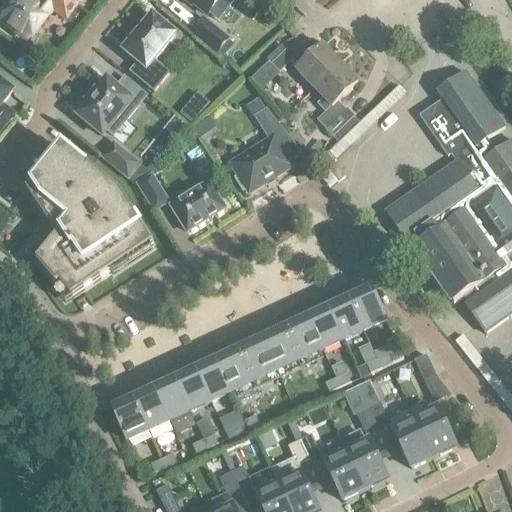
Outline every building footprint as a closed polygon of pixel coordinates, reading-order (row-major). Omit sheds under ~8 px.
[(8,15),(8,17),(4,23),(29,43),(53,11),(67,21),(78,7),(69,0),(45,0),(43,3),(44,4),(40,10),(25,0),(21,0),(18,4),(16,4),(14,5),(13,5),(12,6),(10,7),(9,9),(9,10),(8,12),(8,13),(8,15)] [(186,0),(208,17),(221,0),(186,0)] [(137,65),(130,74),(154,94),(170,75),(155,62),(176,37),(153,18),(124,53),(137,65)] [(192,35),(217,55),(229,41),(204,21),(192,35)] [(315,91),(341,67),(323,47),(297,72),(315,91)] [(290,49),(272,66),(280,75),(298,58),(290,49)] [(341,67),(315,91),(332,110),(359,85),(341,67)] [(511,144),(487,162),(478,149),(505,129),(466,75),(437,95),(442,102),(419,118),(448,159),(451,157),(456,164),(384,215),(405,243),(408,241),(414,250),(412,252),(451,309),(464,299),(469,306),(466,308),(487,337),(488,336),(487,335),(509,320),(510,321),(511,320),(511,318),(511,317),(511,144)] [(88,106),(78,118),(103,138),(132,104),(138,109),(147,98),(125,80),(117,90),(108,82),(98,94),(96,92),(86,104),(88,106)] [(0,134),(13,118),(2,108),(13,94),(0,83),(0,134)] [(253,120),(254,119),(270,143),(232,167),(238,178),(234,180),(243,194),(247,192),(250,196),(292,169),(278,146),(289,139),(267,111),(266,112),(258,100),(246,108),(253,120)] [(202,107),(187,118),(196,132),(212,121),(202,107)] [(347,110),(325,130),(333,139),(354,119),(355,118),(347,110)] [(340,146),(361,126),(354,119),(333,139),(340,146)] [(100,160),(129,183),(142,166),(114,143),(100,160)] [(57,239),(37,263),(57,287),(60,284),(73,299),(153,246),(121,197),(63,150),(27,194),(57,239)] [(335,165),(337,163),(331,155),(320,163),(337,186),(346,179),(335,165)] [(153,178),(138,187),(154,213),(169,204),(153,178)] [(225,211),(209,186),(172,209),(188,234),(225,211)] [(348,297),(365,333),(386,323),(369,288),(348,297)] [(344,343),(365,333),(348,297),(327,307),(344,343)] [(323,352),(344,343),(327,307),(307,317),(323,352)] [(232,395),(323,352),(307,317),(215,359),(232,395)] [(511,395),(456,325),(448,332),(511,412),(511,395)] [(365,365),(387,354),(383,345),(361,356),(365,365)] [(389,357),(378,362),(382,371),(393,366),(389,357)] [(232,395),(215,359),(195,369),(211,404),(232,395)] [(382,371),(378,362),(367,367),(371,376),(382,371)] [(322,382),(344,375),(342,366),(319,373),(322,382)] [(190,414),(211,404),(195,369),(174,378),(190,414)] [(373,382),(379,394),(393,388),(387,375),(373,382)] [(347,376),(336,381),(341,390),(352,385),(347,376)] [(170,424),(190,414),(174,378),(153,388),(170,424)] [(447,399),(436,378),(424,383),(435,405),(447,399)] [(341,390),(336,381),(325,386),(330,395),(341,390)] [(149,433),(170,424),(153,388),(132,397),(149,433)] [(128,443),(149,433),(132,397),(111,407),(128,443)] [(412,471),(434,461),(410,410),(388,421),(380,404),(368,410),(378,432),(390,426),(412,471)] [(410,410),(434,461),(457,450),(438,410),(427,415),(422,404),(410,410)] [(250,407),(227,417),(231,426),(254,416),(250,407)] [(366,438),(378,432),(368,410),(356,416),(366,438)] [(256,418),(245,423),(249,432),(260,427),(256,418)] [(249,432),(245,423),(234,428),(238,438),(249,432)] [(190,446),(212,436),(207,426),(186,437),(190,446)] [(369,443),(365,444),(360,434),(342,442),(347,453),(366,493),(388,482),(369,443)] [(214,437),(203,442),(208,452),(219,447),(214,437)] [(343,504),(366,493),(347,453),(337,458),(333,449),(320,455),(312,437),(300,443),(310,464),(322,459),(343,504)] [(197,457),(208,452),(203,442),(193,448),(197,457)] [(298,470),(310,464),(300,443),(288,448),(298,470)] [(167,447),(144,455),(147,464),(170,456),(167,447)] [(162,462),(166,471),(177,466),(173,457),(162,462)] [(166,471),(162,462),(151,467),(155,476),(166,471)] [(243,469),(231,475),(242,497),(254,491),(243,469)] [(230,503),(242,497),(231,475),(219,481),(230,503)] [(318,511),(301,475),(279,486),(291,511),(318,511)] [(263,511),(291,511),(279,486),(256,497),(263,511)] [(180,511),(169,487),(156,493),(165,511),(180,511)]
